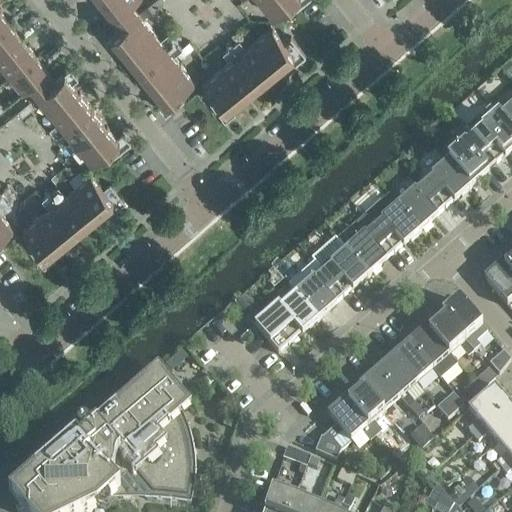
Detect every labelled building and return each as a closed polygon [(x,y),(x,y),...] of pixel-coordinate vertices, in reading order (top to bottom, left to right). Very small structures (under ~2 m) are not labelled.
[(104,0),(101,3),(115,20),(134,5),(140,0),(104,0)] [(162,0),(155,0),(148,6),(153,12),(165,2),(162,0)] [(260,0),(274,17),(289,4),(294,10),(307,0),(260,0)] [(121,28),(107,39),(114,49),(120,44),(141,70),(177,41),(170,31),(161,38),(145,18),(140,12),(137,9),(134,5),(115,20),(118,24),(121,28)] [(148,6),(140,12),(145,18),(153,12),(148,6)] [(0,29),(9,22),(0,9),(0,29)] [(0,57),(23,38),(9,22),(0,29),(0,57)] [(240,39),(232,45),(261,81),(291,57),(296,63),(306,55),(291,37),(285,42),(273,26),(247,48),(240,39)] [(0,65),(9,77),(37,55),(23,38),(0,57),(0,65)] [(183,48),(177,41),(141,70),(164,99),(159,104),(167,114),(185,99),(180,93),(195,81),(174,55),(183,48)] [(231,106),(261,81),(232,45),(224,52),(231,61),(205,82),(217,97),(211,102),(226,120),(236,112),(231,106)] [(32,88),(51,72),(37,55),(9,77),(23,95),(32,88)] [(510,78),(511,75),(511,65),(510,64),(503,70),(510,78)] [(71,68),(57,80),(53,76),(51,72),(32,88),(34,91),(59,121),(50,128),(57,136),(93,107),(73,82),(79,77),(71,68)] [(29,102),(18,111),(23,117),(35,108),(29,102)] [(511,103),(498,116),(511,132),(511,103)] [(109,161),(111,158),(131,142),(123,132),(117,137),(93,107),(57,136),(63,144),(72,137),(93,163),(104,155),(109,161)] [(506,160),(511,154),(511,132),(498,116),(481,130),(485,134),(476,142),(496,165),(505,158),(506,160)] [(488,173),(496,165),(476,142),(467,150),(463,146),(447,160),(472,189),(489,175),(488,173)] [(455,204),(472,189),(447,160),(430,174),(434,179),(425,187),(445,210),(454,202),(455,204)] [(115,209),(118,207),(125,201),(110,183),(104,188),(92,173),(66,194),(59,185),(51,192),(80,228),(110,203),(115,209)] [(430,223),(445,210),(425,187),(416,195),(412,190),(396,204),(421,234),(431,225),(430,223)] [(0,248),(4,245),(0,240),(0,238),(14,227),(0,209),(0,194),(2,194),(0,191),(0,248)] [(45,266),(55,258),(50,252),(80,228),(51,192),(43,198),(50,207),(24,228),(36,243),(30,248),(45,266)] [(404,249),(421,234),(396,204),(388,195),(363,217),(375,231),(395,254),(403,247),(404,249)] [(317,229),(305,240),(313,249),(325,238),(317,229)] [(387,261),(395,254),(375,231),(366,239),(362,234),(345,248),(371,278),(388,263),(387,261)] [(337,239),(312,261),(315,264),(344,298),(352,291),(354,293),(371,278),(345,248),(338,240),(337,239)] [(511,257),(502,267),(511,278),(511,257)] [(315,264),(289,286),(295,293),(320,322),(330,314),(337,307),(336,305),(344,298),(315,264)] [(511,278),(502,267),(492,275),(485,281),(508,308),(511,303),(511,278)] [(295,293),(255,327),(279,355),(301,335),(303,337),(310,330),(320,322),(295,293)] [(246,295),(236,303),(244,312),(253,303),(246,295)] [(460,303),(443,317),(474,353),(480,348),(477,344),(488,335),(460,303)] [(427,332),(428,333),(450,358),(460,349),(468,359),(474,353),(443,317),(427,332)] [(427,332),(420,337),(411,346),(434,372),(441,381),(458,367),(450,358),(428,333),(427,332)] [(411,346),(394,360),(417,386),(434,372),(411,346)] [(500,376),(511,362),(504,353),(490,365),(500,376)] [(388,366),(378,374),(401,401),(409,410),(418,420),(424,415),(415,405),(407,395),(417,386),(394,360),(388,366)] [(138,500),(147,500),(169,502),(191,505),(193,498),(194,491),(195,484),(196,477),(196,470),(195,463),(195,456),(194,449),(192,442),(190,435),(188,428),(185,421),(182,414),(192,405),(159,367),(89,428),(88,427),(87,427),(86,427),(84,427),(83,427),(82,427),(81,428),(80,429),(79,430),(79,432),(79,433),(79,434),(80,435),(80,436),(10,497),(18,506),(15,508),(18,511),(88,511),(105,498),(107,499),(107,501),(125,500),(138,500)] [(378,374),(362,389),(384,415),(401,401),(378,374)] [(208,378),(186,397),(192,403),(213,384),(208,378)] [(481,394),(488,387),(480,378),(473,385),(481,394)] [(479,393),(474,386),(472,384),(463,391),(470,401),(479,393)] [(362,389),(346,403),(377,438),(383,433),(374,424),(384,415),(362,389)] [(469,431),(475,437),(510,406),(495,389),(469,412),(478,423),(469,431)] [(453,396),(437,409),(448,421),(464,407),(453,396)] [(321,436),(314,453),(337,463),(342,452),(351,444),(362,434),(371,444),(377,438),(346,403),(329,418),(336,426),(323,437),(321,436)] [(511,408),(510,406),(475,437),(480,443),(489,435),(498,446),(511,433),(511,408)] [(423,450),(434,441),(423,429),(413,438),(423,450)] [(497,464),(503,470),(511,461),(511,433),(498,446),(507,456),(497,464)] [(288,449),(284,460),(293,464),(297,453),(288,449)] [(311,458),(308,466),(317,470),(320,462),(311,458)] [(511,461),(503,470),(508,476),(511,472),(511,461)] [(431,479),(421,468),(416,478),(423,485),(431,479)] [(351,487),(355,477),(341,471),(337,481),(351,487)] [(457,492),(448,500),(454,506),(457,509),(478,491),(468,479),(455,490),(457,492)] [(276,483),(266,511),(291,511),(299,492),(276,483)] [(438,487),(425,507),(433,511),(434,511),(438,508),(445,511),(451,511),(454,506),(448,500),(444,495),(438,487)] [(299,492),(291,511),(315,511),(317,510),(304,504),(308,492),(300,489),(299,492)] [(340,496),(336,504),(343,507),(347,499),(340,496)] [(349,511),(355,501),(348,497),(347,499),(343,507),(341,511),(349,511)] [(483,511),(485,511),(474,499),(466,506),(471,511),(483,511)]
